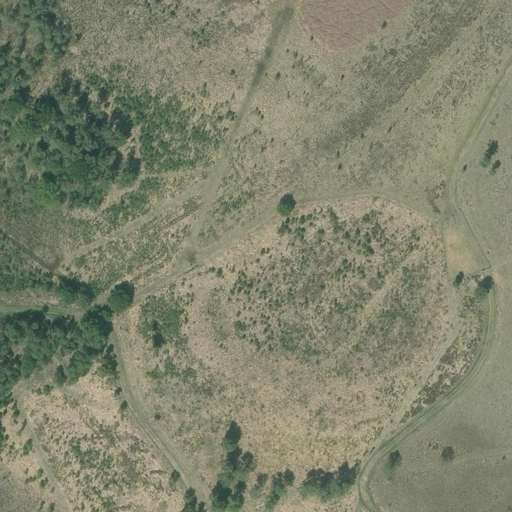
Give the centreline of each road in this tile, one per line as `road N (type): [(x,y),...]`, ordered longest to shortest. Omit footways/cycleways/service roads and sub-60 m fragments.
road 1 (track): [(377,511),(363,490),(368,464),(469,382),(484,355),(489,282),(445,186),(511,65)]
road 2 (track): [(0,309),(61,309),(102,323),(134,410),(207,511)]
